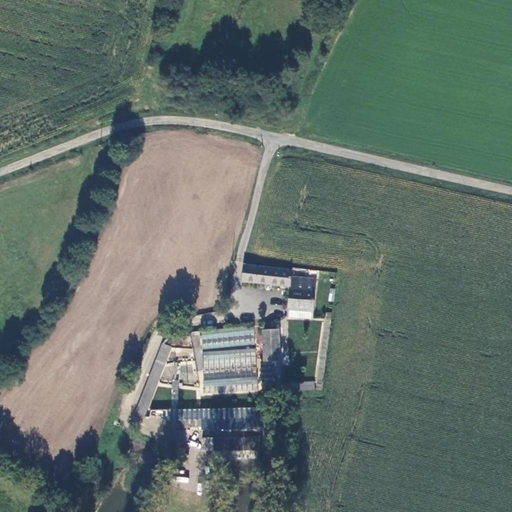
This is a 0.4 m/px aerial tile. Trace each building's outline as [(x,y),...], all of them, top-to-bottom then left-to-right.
[(301,269),(243,263),(242,279),(294,285),(294,288),(291,288),(289,306),(313,308),(316,279),(300,277),(301,269)] [(313,308),(289,306),(288,314),(312,316),(313,308)] [(325,319),(313,379),(314,388),(321,388),(334,320),(325,319)] [(265,361),(280,361),(279,329),(264,330),(265,361)] [(172,345),(161,341),(136,410),(147,414),(172,345)] [(280,389),(280,361),(265,361),(266,389),(275,389),(280,389)] [(284,389),(314,388),(313,379),(285,379),(284,389)] [(275,442),(276,415),(275,389),(266,389),(267,417),(271,418),(271,442),(275,442)] [(168,417),(172,417),(215,417),(215,408),(168,409),(168,417)] [(215,408),(215,417),(215,424),(215,425),(247,424),(246,410),(255,410),(255,408),(215,408)] [(260,410),(255,410),(246,410),(247,424),(261,424),(260,410)] [(215,417),(172,417),(173,425),(215,424),(215,417)]
